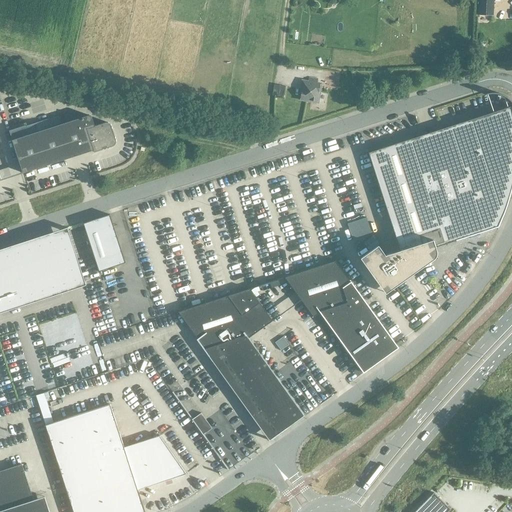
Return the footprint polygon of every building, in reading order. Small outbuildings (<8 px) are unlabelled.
[(494,16),(494,0),(478,0),(478,15),(494,16)] [(306,82),(302,84),(300,100),(318,103),(321,84),(317,84),(317,80),(309,78),(309,82),(306,82)] [(285,87),(274,85),(272,95),(283,97),(285,87)] [(511,106),(423,135),(368,153),(400,250),(385,255),(378,245),(360,258),(386,294),(430,262),(432,261),(433,260),(434,259),(435,258),(436,257),(436,256),(436,255),(437,254),(437,253),(437,252),(436,251),(436,250),(436,248),(456,241),(498,227),(501,220),(504,213),(507,206),(508,202),(509,199),(511,192),(511,187),(511,106)] [(387,123),(389,130),(414,122),(412,115),(387,123)] [(116,141),(116,140),(111,126),(111,125),(110,124),(109,123),(108,123),(107,123),(105,123),(95,126),(92,118),(92,117),(91,117),(91,116),(90,116),(89,116),(88,116),(87,116),(28,135),(25,126),(9,131),(23,173),(93,151),(94,152),(113,146),(114,146),(114,145),(115,145),(116,144),(116,143),(116,142),(116,141)] [(125,263),(110,215),(83,223),(99,271),(125,263)] [(371,233),(366,217),(347,224),(352,239),(371,233)] [(0,313),(69,291),(51,234),(0,251),(0,313)] [(385,358),(399,348),(351,282),(335,261),(285,277),(314,317),(321,312),(363,371),(362,371),(363,373),(365,372),(365,371),(385,357),(385,358)] [(224,357),(279,433),(290,425),(291,425),(304,416),(249,338),(272,321),(249,289),(178,312),(198,339),(197,340),(209,357),(210,356),(215,364),(224,357)] [(299,386),(310,380),(307,375),(297,381),(299,386)] [(186,474),(160,436),(124,448),(110,405),(45,425),(73,511),(144,511),(138,490),(186,474)] [(201,413),(193,419),(197,426),(206,420),(201,413)] [(49,511),(44,497),(34,500),(22,464),(0,471),(0,511),(49,511)] [(414,511),(448,511),(451,510),(434,493),(414,511)]
